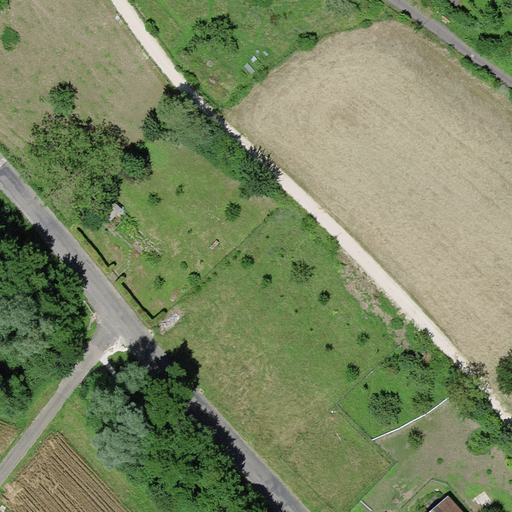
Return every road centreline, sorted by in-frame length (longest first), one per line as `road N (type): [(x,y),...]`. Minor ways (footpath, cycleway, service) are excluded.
road 1 (track): [(114,0),(150,54),(438,331),(511,425)]
road 2 (unclassified): [(295,511),(130,320)]
road 3 (residential): [(130,320),(0,487)]
road 4 (unclassified): [(130,320),(0,169)]
road 5 (track): [(511,83),(396,0)]
